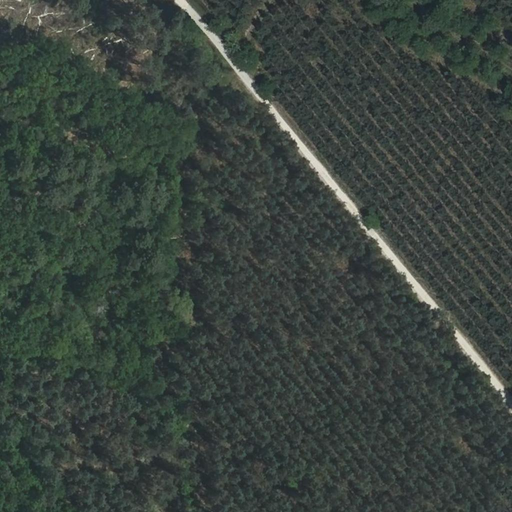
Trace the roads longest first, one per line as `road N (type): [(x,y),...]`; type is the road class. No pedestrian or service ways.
road 1 (track): [(194,511),(184,394),(158,365),(189,320),(173,262),(183,145),(278,0)]
road 2 (track): [(511,399),(186,0)]
